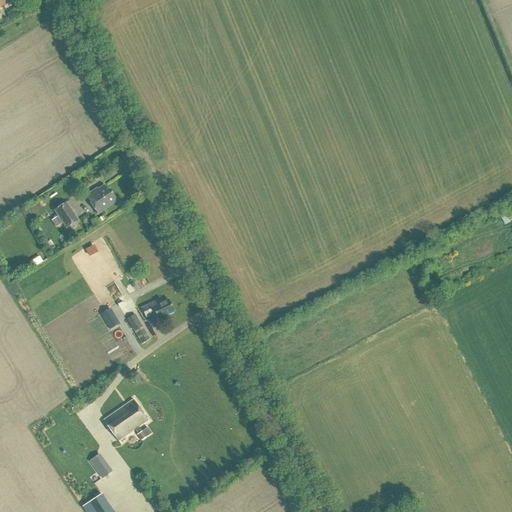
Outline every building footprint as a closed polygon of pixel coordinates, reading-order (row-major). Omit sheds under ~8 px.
[(86,195),(98,214),(116,202),(115,200),(117,199),(110,189),(108,190),(105,185),(95,191),(94,190),(86,195)] [(79,220),(66,202),(54,210),(58,216),(53,219),(58,226),(63,223),(66,228),(79,220)] [(506,213),(501,215),(505,224),(510,222),(506,213)] [(89,257),(97,252),(93,245),(84,249),(89,257)] [(32,268),(42,262),(39,256),(28,262),(32,268)] [(156,301),(140,309),(145,318),(154,314),(157,319),(173,311),(167,300),(158,304),(156,301)] [(107,329),(118,325),(112,308),(100,312),(107,329)] [(149,340),(134,315),(126,320),(141,345),(149,340)] [(132,399),(102,420),(117,440),(134,428),(137,433),(136,434),(140,440),(145,436),(137,425),(146,419),(132,399)] [(101,479),(112,471),(99,453),(88,461),(101,479)] [(91,500),(82,506),(86,511),(113,511),(101,494),(91,500)]
